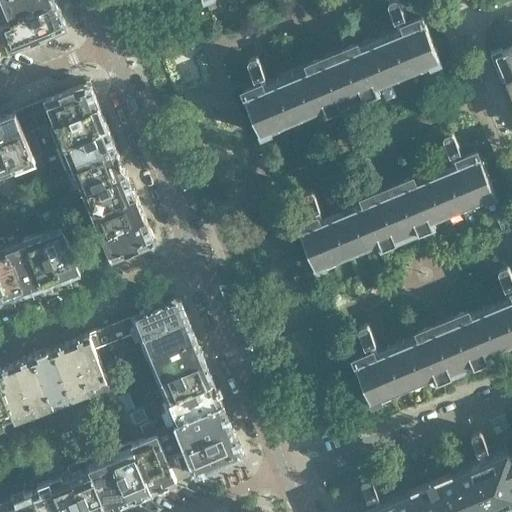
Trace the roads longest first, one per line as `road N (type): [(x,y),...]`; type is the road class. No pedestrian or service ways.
road 1 (residential): [(282,475),(511,392)]
road 2 (residential): [(282,475),(193,260)]
road 3 (residential): [(193,260),(108,47)]
road 4 (residential): [(0,336),(193,260)]
road 5 (residential): [(511,182),(436,0)]
